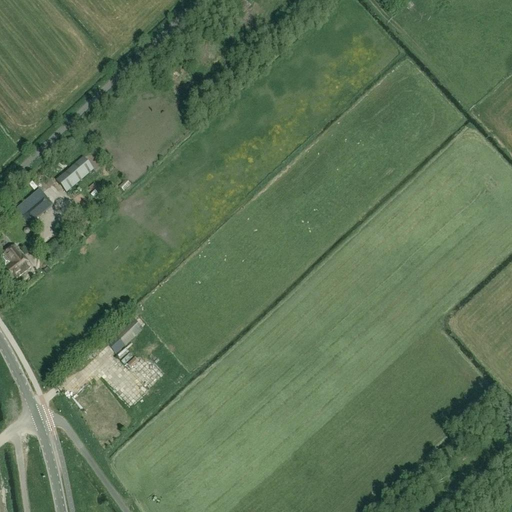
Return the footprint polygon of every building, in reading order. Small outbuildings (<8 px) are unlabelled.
[(258,0),(249,9),(253,12),(265,0),(258,0)] [(83,159),(56,182),(67,194),(94,171),(83,159)] [(126,181),(118,187),(123,192),(130,186),(126,181)] [(44,196),(31,208),(39,218),(53,206),(44,196)] [(71,227),(45,249),(47,252),(42,255),(46,261),(51,257),(52,257),(78,236),(71,227)] [(4,256),(0,258),(0,260),(6,268),(1,272),(11,284),(31,268),(21,256),(22,255),(15,246),(4,256)] [(135,322),(110,346),(117,353),(142,329),(135,322)] [(101,489),(93,494),(100,505),(108,500),(101,489)]
